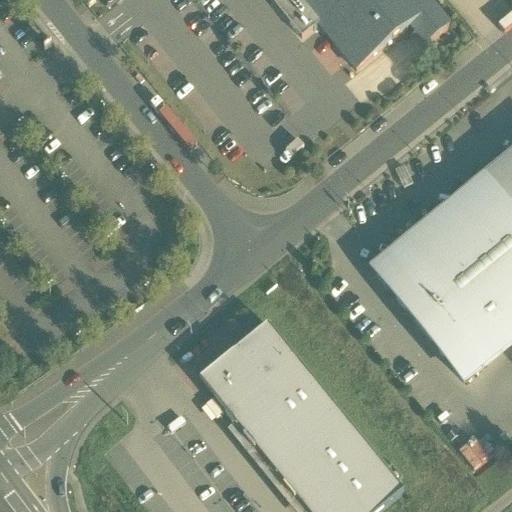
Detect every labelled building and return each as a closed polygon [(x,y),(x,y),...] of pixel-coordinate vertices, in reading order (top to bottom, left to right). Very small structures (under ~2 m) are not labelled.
[(319,27),(356,73),(416,25),(431,43),(449,28),(426,0),(268,0),(301,41),(303,40),(303,39),(319,27)] [(511,162),(488,183),(511,212),(511,162)] [(463,382),(511,342),(511,212),(488,183),(375,274),(463,382)] [(384,511),(404,497),(267,329),(216,370),(213,401),(235,428),(303,511),(384,511)] [(199,384),(213,401),(216,370),(199,384)] [(303,511),(235,428),(227,434),(290,511),(303,511)]
